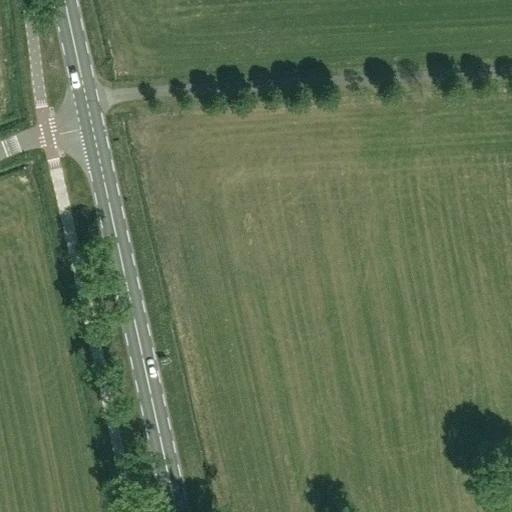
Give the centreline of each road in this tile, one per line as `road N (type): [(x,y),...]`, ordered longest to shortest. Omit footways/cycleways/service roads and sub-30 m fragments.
road 1 (secondary): [(175,511),(92,131)]
road 2 (secondary): [(92,131),(64,0)]
